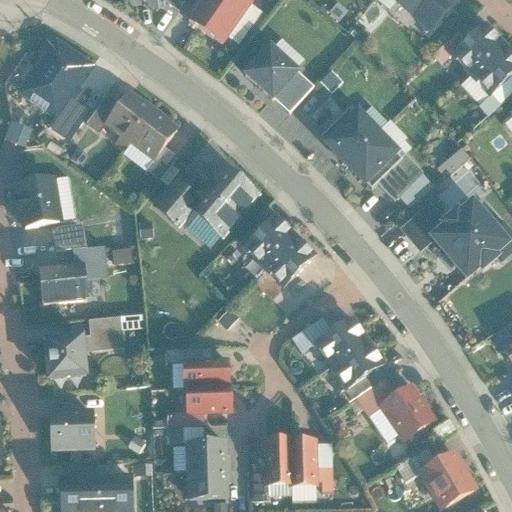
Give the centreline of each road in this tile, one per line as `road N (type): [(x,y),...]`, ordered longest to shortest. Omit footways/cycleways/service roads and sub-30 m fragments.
road 1 (residential): [(53,0),(217,115),(326,217),(439,366),(511,488)]
road 2 (residential): [(0,264),(22,402),(28,511)]
